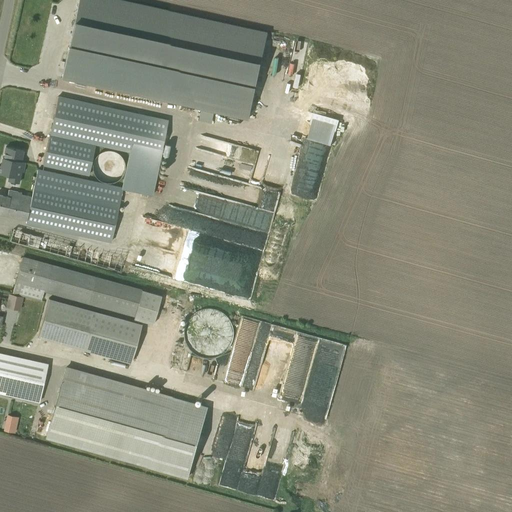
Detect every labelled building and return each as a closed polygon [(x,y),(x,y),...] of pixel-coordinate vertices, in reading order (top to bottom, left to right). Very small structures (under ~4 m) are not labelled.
[(114,0),(77,0),(61,77),(248,118),(267,33),(114,0)] [(302,63),(288,67),(289,72),(303,68),(302,63)] [(296,87),(284,89),(287,100),(298,98),(296,87)] [(121,187),(120,189),(152,196),(163,145),(167,120),(57,96),(42,166),(88,176),(95,145),(127,153),(121,187)] [(271,131),(261,185),(283,189),(293,135),(271,131)] [(23,150),(4,147),(2,157),(1,157),(0,160),(0,173),(8,175),(6,181),(18,183),(22,161),(21,160),(23,150)] [(123,169),(123,166),(123,164),(122,161),(121,158),(119,155),(116,153),(113,151),(111,151),(107,150),(105,151),(101,152),(98,154),(96,155),(94,158),(93,161),(92,163),(92,167),(92,169),(93,173),(95,176),(97,178),(100,180),(103,181),(106,182),(109,182),(114,180),(117,179),(119,177),(121,175),(123,172),(123,169)] [(195,165),(218,169),(221,154),(204,151),(202,159),(197,158),(195,165)] [(24,224),(109,242),(120,189),(121,187),(36,169),(31,196),(20,193),(21,193),(7,190),(6,196),(0,195),(0,213),(25,219),(24,224)] [(13,229),(9,241),(119,272),(123,256),(110,252),(109,255),(13,229)] [(257,273),(261,250),(252,248),(251,253),(236,251),(234,263),(227,261),(225,267),(257,273)] [(152,324),(160,295),(22,256),(11,293),(40,301),(43,291),(133,316),(133,318),(152,324)] [(130,363),(141,324),(48,298),(37,337),(130,363)] [(184,314),(182,333),(189,356),(188,366),(193,364),(195,336),(196,337),(201,336),(204,347),(212,348),(212,345),(213,345),(227,341),(228,325),(224,310),(206,308),(195,311),(184,314)] [(292,325),(243,319),(240,324),(257,333),(252,334),(261,339),(254,341),(251,346),(243,345),(238,347),(234,354),(235,359),(243,363),(235,365),(238,372),(236,376),(226,375),(229,385),(237,386),(254,352),(258,351),(255,343),(264,344),(263,355),(265,350),(266,354),(272,355),(274,337),(278,335),(279,329),(292,325)] [(0,393),(38,402),(47,364),(0,353),(0,393)] [(208,406),(65,367),(45,439),(188,478),(208,406)] [(254,431),(265,432),(266,422),(256,421),(254,431)] [(280,481),(294,429),(275,424),(266,457),(253,453),(255,448),(250,447),(246,463),(252,465),(250,472),(254,473),(252,481),(260,484),(263,473),(272,475),(271,479),(280,481)] [(233,437),(228,459),(244,463),(249,441),(233,437)]
